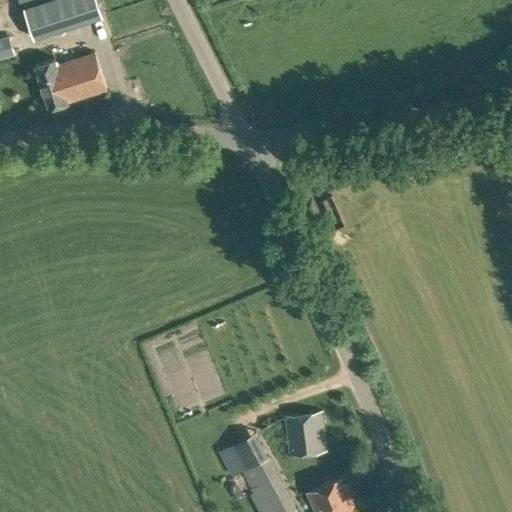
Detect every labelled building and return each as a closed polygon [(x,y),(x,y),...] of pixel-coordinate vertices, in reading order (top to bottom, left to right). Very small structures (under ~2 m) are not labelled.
[(34,37),(103,15),(97,0),(46,0),(24,7),(34,37)] [(0,57),(14,53),(9,35),(0,37),(0,57)] [(106,88),(95,52),(56,64),(54,59),(36,64),(49,107),(68,101),(67,100),(106,88)] [(290,454),(327,450),(322,410),(285,414),(290,454)] [(256,430),(231,443),(244,468),(242,469),(264,511),(290,511),(297,509),(256,430)] [(358,511),(354,502),(358,501),(345,473),(308,490),(317,511),(358,511)]
